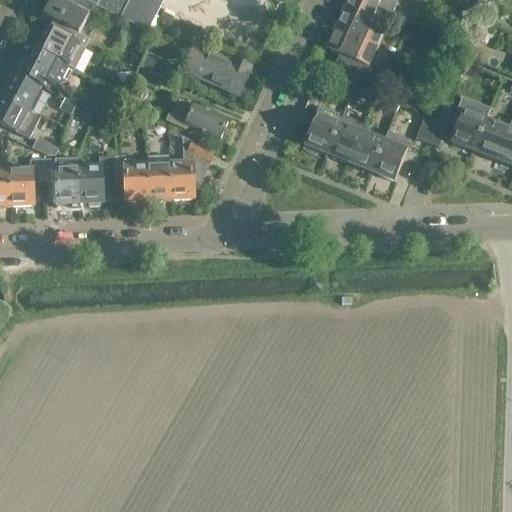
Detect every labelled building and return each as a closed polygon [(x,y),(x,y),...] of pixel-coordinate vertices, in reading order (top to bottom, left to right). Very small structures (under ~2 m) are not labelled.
[(51,0),(42,18),(47,21),(43,28),(79,47),(85,50),(89,42),(78,37),(89,16),(94,6),(82,0),(63,0),(62,2),(59,0),(51,0)] [(82,0),(94,6),(97,7),(120,19),(148,33),(164,0),(82,0)] [(372,7),(358,0),(348,0),(342,14),(364,25),(364,27),(367,28),(368,26),(384,33),(388,25),(374,18),(378,9),(376,8),(375,11),(372,9),(372,7)] [(358,0),(372,7),(372,9),(375,11),(376,8),(378,8),(392,15),(396,7),(398,0),(358,0)] [(465,0),(461,8),(466,10),(475,15),(483,0),(465,0)] [(470,26),(475,15),(466,10),(460,22),(470,26)] [(342,14),(333,32),(356,43),(355,45),(359,47),(360,44),(361,45),(362,44),(377,51),(384,33),(368,26),(367,28),(364,27),(364,25),(342,14)] [(485,16),(479,28),(488,33),(494,21),(485,16)] [(17,42),(33,50),(74,71),(76,72),(87,51),(85,50),(79,47),(28,21),(17,42)] [(488,33),(479,28),(472,41),(481,46),(488,33)] [(333,32),(325,49),(353,62),(368,69),(372,60),(357,53),(361,45),(360,44),(359,47),(355,45),(356,43),(333,32)] [(448,45),(458,50),(463,39),(453,34),(448,45)] [(211,82),(211,84),(239,97),(250,73),(250,74),(251,70),(233,62),(232,65),(193,48),(184,70),(211,82)] [(40,88),(42,84),(56,91),(59,85),(69,82),(74,71),(33,50),(27,61),(23,62),(21,66),(18,64),(13,74),(40,88)] [(433,60),(447,68),(452,59),(437,51),(433,60)] [(147,54),(140,69),(142,69),(161,77),(172,82),(178,68),(147,54)] [(440,83),(447,68),(430,59),(422,74),(440,83)] [(161,77),(142,69),(137,82),(156,90),(161,77)] [(427,88),(422,99),(430,103),(435,92),(437,88),(433,85),(435,82),(423,76),(419,84),(427,88)] [(0,97),(31,114),(39,117),(49,98),(11,78),(7,86),(5,85),(0,94),(0,97)] [(353,88),(331,78),(326,89),(348,99),(353,88)] [(363,93),(353,88),(348,99),(358,104),(363,93)] [(0,97),(0,126),(19,136),(31,114),(0,97)] [(64,100),(59,110),(71,117),(74,112),(77,106),(64,100)] [(395,114),(399,105),(388,100),(384,109),(395,114)] [(77,106),(74,112),(81,115),(86,105),(79,102),(77,106)] [(177,127),(179,123),(220,141),(228,123),(192,107),(186,104),(185,104),(181,103),(175,119),(170,116),(167,123),(177,127)] [(320,106),(303,147),(302,151),(316,157),(318,153),(326,156),(340,124),(343,115),(320,106)] [(473,153),(486,120),(490,110),(480,106),(476,116),(463,111),(450,144),(473,153)] [(415,140),(427,144),(436,121),(424,117),(415,140)] [(496,162),(509,129),(486,120),(473,153),(496,162)] [(447,126),(436,121),(427,144),(438,149),(447,126)] [(349,165),(362,133),(340,124),(326,156),(349,165)] [(511,168),(511,130),(509,129),(496,162),(511,168)] [(394,183),(408,151),(412,141),(389,132),(384,141),(371,174),(394,183)] [(371,174),(384,141),(362,133),(349,165),(371,174)] [(38,136),(33,147),(45,153),(50,142),(38,136)] [(208,165),(209,166),(214,154),(192,143),(180,138),(181,164),(169,165),(171,202),(193,201),(193,188),(195,188),(198,188),(200,184),(199,184),(207,166),(208,165)] [(171,202),(169,165),(169,156),(147,157),(147,166),(148,203),(150,202),(150,206),(161,205),(161,202),(171,202)] [(99,167),(78,168),(80,206),(89,205),(89,209),(99,208),(99,205),(101,205),(101,202),(108,202),(107,180),(113,180),(112,158),(99,159),(99,167)] [(125,158),(112,158),(113,180),(124,180),(125,204),(148,203),(147,166),(126,167),(125,158)] [(78,160),(56,161),(43,161),(44,184),(56,183),(57,206),(59,206),(59,210),(70,209),(70,206),(80,206),(78,168),(78,160)] [(43,161),(30,162),(30,171),(9,172),(11,208),(33,207),(32,184),(44,184),(43,161)] [(0,211),(1,212),(1,209),(11,208),(9,172),(0,172),(0,211)]
